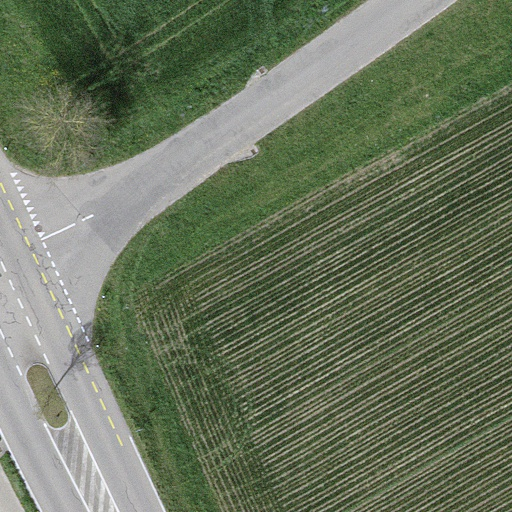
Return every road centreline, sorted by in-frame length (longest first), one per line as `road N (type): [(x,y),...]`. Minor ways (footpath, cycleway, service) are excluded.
road 1 (residential): [(408,0),(99,213),(0,255)]
road 2 (secondary): [(0,295),(109,511)]
